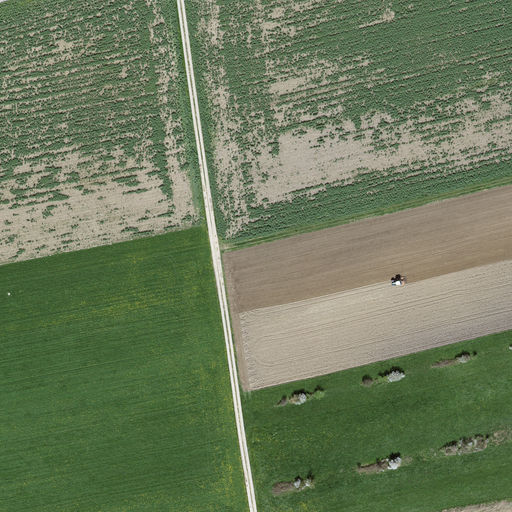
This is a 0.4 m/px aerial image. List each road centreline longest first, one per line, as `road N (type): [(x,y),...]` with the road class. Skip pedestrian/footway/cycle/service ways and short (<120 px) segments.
road 1 (track): [(253,511),(178,0)]
road 2 (track): [(511,177),(215,250)]
